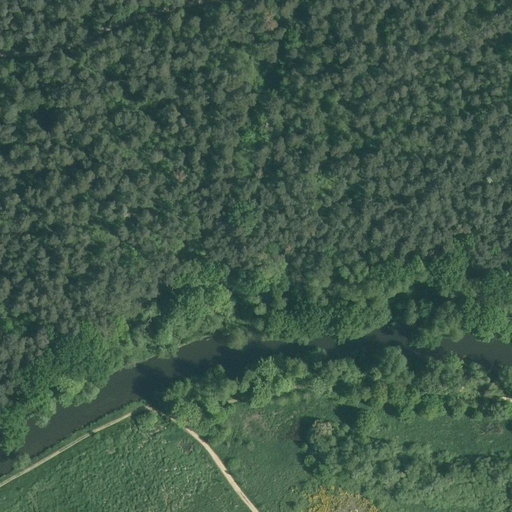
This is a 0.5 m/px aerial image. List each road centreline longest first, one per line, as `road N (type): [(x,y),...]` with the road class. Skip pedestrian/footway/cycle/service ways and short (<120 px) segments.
road 1 (track): [(300,0),(237,150),(242,279)]
road 2 (track): [(0,54),(43,54),(207,0)]
